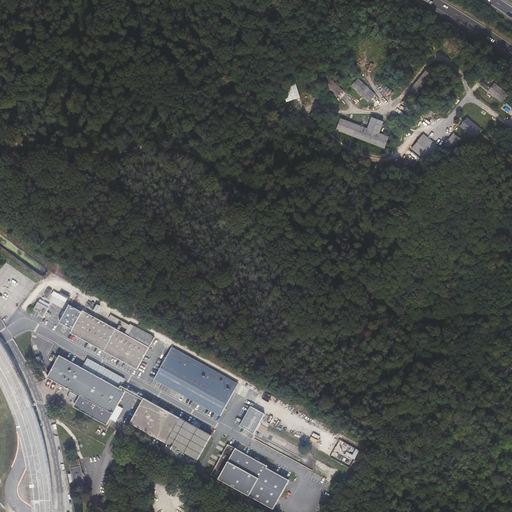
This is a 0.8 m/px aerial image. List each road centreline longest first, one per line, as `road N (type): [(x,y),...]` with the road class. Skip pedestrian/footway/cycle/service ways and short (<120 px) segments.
road 1 (track): [(511,315),(430,321),(358,286),(313,258),(282,202),(182,145),(96,152),(0,142)]
road 2 (track): [(24,324),(35,291),(47,282),(65,284),(242,382),(238,398)]
